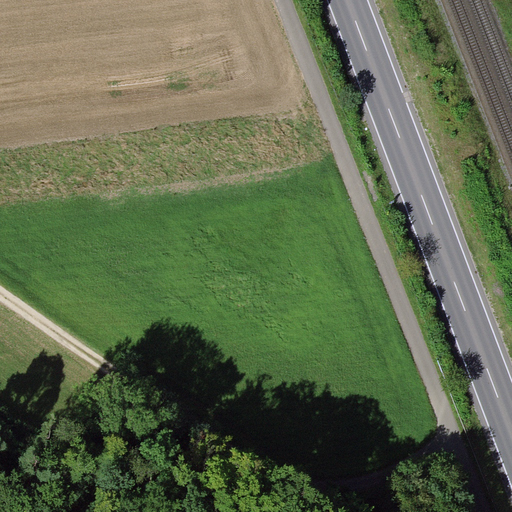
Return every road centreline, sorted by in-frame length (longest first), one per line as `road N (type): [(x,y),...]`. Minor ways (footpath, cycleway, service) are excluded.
road 1 (unclassified): [(284,0),(486,511)]
road 2 (track): [(0,294),(198,448),(279,483),(336,490),(457,440)]
road 3 (trunk): [(350,0),(511,427)]
